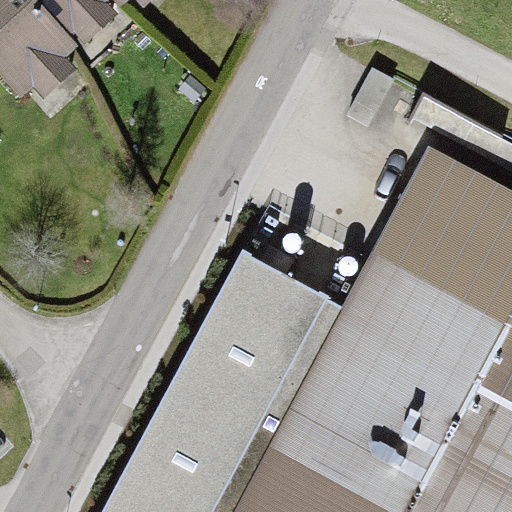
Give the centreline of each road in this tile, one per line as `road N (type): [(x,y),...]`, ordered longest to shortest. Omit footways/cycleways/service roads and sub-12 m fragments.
road 1 (residential): [(110,392),(306,0)]
road 2 (residential): [(47,511),(110,392)]
road 3 (residential): [(110,392),(0,318)]
